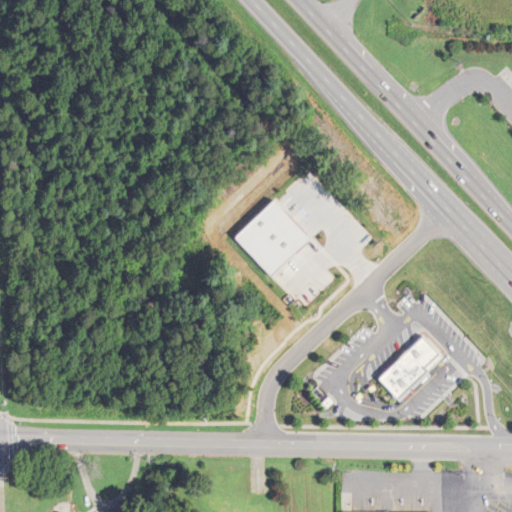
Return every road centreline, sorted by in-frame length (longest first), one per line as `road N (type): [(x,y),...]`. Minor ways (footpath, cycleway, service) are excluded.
road 1 (residential): [(511,452),(0,436)]
road 2 (trunk): [(254,0),(511,276)]
road 3 (trunk): [(511,224),(300,0)]
